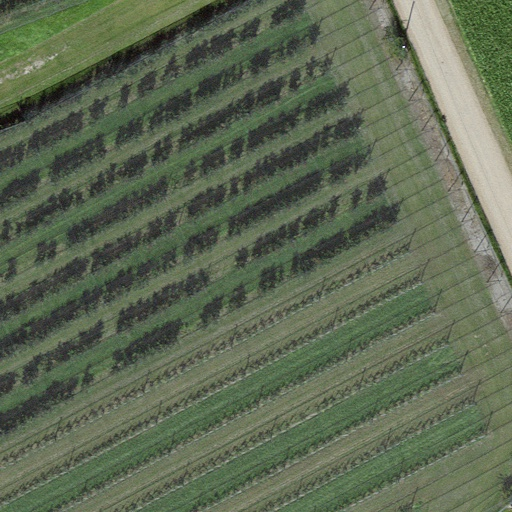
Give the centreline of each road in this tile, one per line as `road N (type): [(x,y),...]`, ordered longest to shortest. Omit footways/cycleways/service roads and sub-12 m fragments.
road 1 (track): [(511,171),(435,0)]
road 2 (track): [(0,58),(143,0)]
